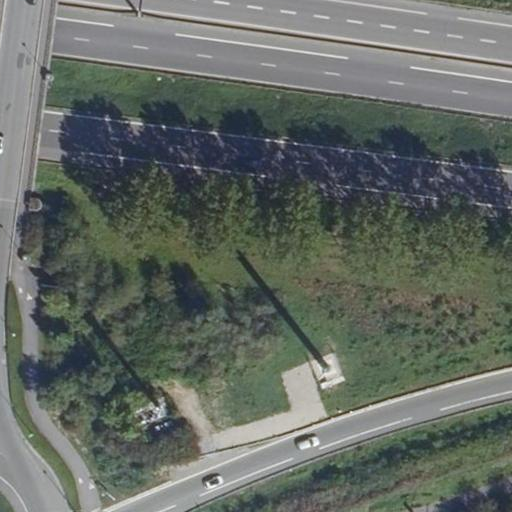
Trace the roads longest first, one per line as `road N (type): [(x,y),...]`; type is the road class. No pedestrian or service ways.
road 1 (trunk): [(511,102),(0,29)]
road 2 (trunk): [(0,125),(511,193)]
road 3 (trunk): [(148,511),(276,456),(511,384)]
road 4 (trunk): [(511,50),(184,0)]
road 5 (tertiary): [(0,199),(23,0)]
